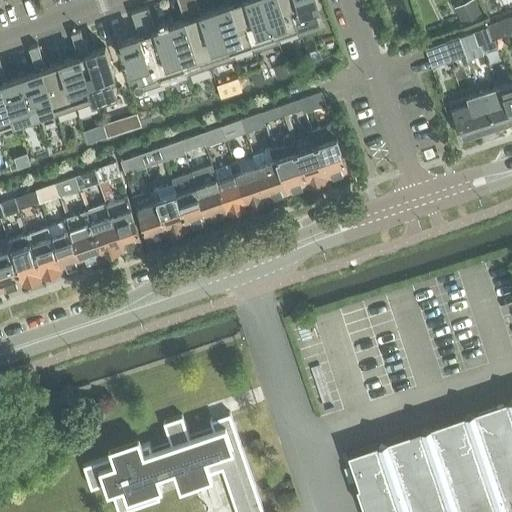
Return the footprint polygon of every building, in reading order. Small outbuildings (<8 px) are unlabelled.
[(187,73),(210,65),(207,58),(193,16),(187,0),(178,0),(185,19),(170,23),(179,50),(185,66),(187,73)] [(234,57),(231,50),(230,50),(225,34),(216,8),(201,13),(196,0),(187,0),(193,16),(207,58),(210,65),(234,57)] [(231,50),(252,43),(253,43),(238,0),(229,0),(230,3),(216,8),(225,34),(230,50),(231,50)] [(279,41),(277,34),(276,35),(270,19),(263,0),(238,0),(253,43),(252,43),(254,50),(279,41)] [(277,34),(298,27),(289,0),(263,0),(270,19),(276,35),(277,34)] [(289,0),(298,27),(300,34),(321,27),(318,20),(321,19),(316,3),(319,2),(318,0),(289,0)] [(473,0),(468,0),(455,7),(463,24),(481,15),(473,0)] [(165,81),(187,73),(185,66),(179,50),(170,23),(156,28),(148,6),(140,9),(148,31),(162,74),(165,81)] [(148,31),(140,9),(132,12),(139,34),(122,40),(131,67),(134,66),(140,82),(143,81),(145,87),(165,81),(162,74),(148,31)] [(511,16),(502,21),(507,34),(511,32),(511,16)] [(502,21),(487,26),(493,39),(507,34),(502,21)] [(487,26),(473,31),(478,45),(493,39),(487,26)] [(76,31),(71,32),(71,33),(75,44),(84,41),(80,29),(76,31)] [(460,36),(445,41),(450,55),(452,60),(467,54),(465,50),(460,36)] [(75,44),(79,55),(80,55),(94,98),(95,100),(97,104),(101,103),(116,97),(114,91),(117,89),(112,73),(115,72),(106,46),(88,52),(84,41),(75,44)] [(432,66),(450,60),(449,55),(450,55),(445,41),(443,42),(426,48),(432,66)] [(33,58),(42,55),(38,44),(33,45),(29,47),(33,58)] [(57,113),(76,106),(70,88),(61,61),(46,67),(42,55),(33,58),(37,70),(41,68),(50,95),(57,113)] [(70,88),(76,106),(78,106),(95,100),(94,98),(80,55),(79,55),(62,61),(61,61),(70,88)] [(274,66),(277,74),(288,70),(286,62),(274,66)] [(12,108),(16,119),(18,126),(37,120),(31,101),(22,75),(7,80),(3,68),(0,69),(0,82),(3,81),(12,108)] [(37,70),(22,75),(31,101),(37,120),(57,113),(50,95),(41,68),(37,70)] [(251,74),(254,81),(266,77),(263,70),(251,74)] [(0,124),(15,119),(16,119),(12,108),(3,81),(0,82),(0,124)] [(507,88),(503,89),(510,109),(511,115),(511,81),(506,83),(507,88)] [(495,87),(484,91),(485,95),(492,115),(495,126),(511,120),(511,115),(510,109),(503,89),(496,91),(495,87)] [(305,111),(326,104),(321,90),(300,97),(305,111)] [(474,99),(469,100),(476,120),(479,131),(495,126),(492,115),(485,95),(484,91),(472,94),(474,99)] [(462,137),(479,131),(476,120),(469,100),(463,102),(461,98),(450,102),(451,106),(453,110),(458,126),(462,137)] [(300,99),(281,105),(284,114),(303,108),(300,99)] [(264,121),(284,114),(281,105),(261,112),(265,125),(264,121)] [(140,114),(144,125),(154,121),(150,111),(140,114)] [(261,112),(241,118),(246,131),(265,125),(261,112)] [(241,118),(220,125),(225,139),(246,131),(241,118)] [(311,129),(312,129),(316,142),(316,143),(322,159),(323,162),(328,177),(349,169),(342,152),(336,134),(332,122),(311,129)] [(220,125),(201,132),(206,145),(225,139),(220,125)] [(291,136),(292,140),(293,140),(296,149),(296,150),(301,166),(303,169),(308,184),(307,184),(308,185),(329,178),(328,177),(323,162),(322,159),(316,143),(316,142),(312,129),(291,136)] [(205,145),(206,145),(201,132),(181,139),(185,152),(186,152),(185,150),(204,143),(205,145)] [(181,139),(161,146),(165,159),(185,152),(181,139)] [(278,146),(273,148),(276,155),(282,172),(288,190),(307,184),(308,184),(303,169),(301,166),(296,150),(296,149),(293,140),(292,140),(277,145),(278,146)] [(161,146),(140,152),(145,166),(165,159),(161,146)] [(253,153),(253,154),(256,162),(263,183),(268,197),(288,190),(282,172),(276,155),(273,148),(273,146),(253,153)] [(125,173),(145,166),(140,152),(120,159),(125,173)] [(238,160),(233,162),(235,169),(242,190),(247,204),(248,206),(269,199),(268,197),(263,183),(256,162),(253,154),(238,159),(238,160)] [(96,167),(100,181),(120,174),(116,160),(96,167)] [(229,212),(248,206),(247,204),(242,190),(235,169),(233,162),(214,168),(216,176),(223,196),(228,211),(229,212)] [(208,218),(228,211),(223,196),(216,176),(214,168),(212,164),(192,171),(196,183),(208,218)] [(96,167),(75,174),(75,175),(79,187),(100,181),(96,167)] [(192,171),(172,178),(173,182),(176,190),(181,206),(183,211),(188,225),(208,218),(196,183),(192,171)] [(60,195),(80,188),(79,187),(75,175),(56,182),(60,195)] [(59,194),(55,182),(36,188),(40,201),(59,194)] [(173,182),(153,189),(155,197),(161,213),(167,232),(168,232),(168,233),(188,226),(189,226),(188,225),(183,211),(181,206),(176,190),(173,182)] [(19,208),(39,201),(35,188),(15,195),(15,197),(19,208)] [(148,238),(167,232),(161,213),(155,197),(153,189),(133,196),(136,204),(148,238)] [(142,240),(131,207),(127,195),(106,202),(110,214),(117,233),(122,248),(122,247),(142,240)] [(0,201),(0,216),(20,210),(19,208),(15,197),(0,201)] [(123,249),(122,247),(122,248),(117,233),(110,214),(106,202),(86,209),(90,221),(96,240),(102,255),(101,255),(102,256),(122,249),(123,249)] [(67,218),(70,228),(82,261),(101,255),(102,255),(96,240),(90,221),(86,209),(66,215),(67,218)] [(63,218),(46,224),(50,234),(56,253),(62,268),(82,261),(70,228),(67,218),(64,219),(63,218)] [(32,230),(27,232),(30,241),(36,260),(42,275),(42,276),(62,269),(62,268),(56,253),(50,234),(46,224),(32,229),(32,230)] [(10,246),(9,246),(10,248),(22,282),(22,283),(42,276),(42,275),(36,260),(30,241),(27,232),(8,239),(10,246)] [(0,284),(2,289),(22,282),(10,248),(9,246),(0,249),(0,284)] [(375,442),(349,451),(369,511),(511,511),(511,396),(511,397),(501,400),(468,411),(458,414),(427,425),(417,428),(385,439),(375,442)] [(112,455),(84,465),(91,487),(104,482),(108,492),(112,490),(119,511),(160,497),(157,489),(163,487),(159,475),(174,470),(180,488),(213,476),(211,471),(222,467),(237,511),(264,511),(230,412),(211,419),(214,427),(190,435),(183,415),(164,421),(171,442),(152,449),(150,442),(142,444),(140,436),(109,446),(112,455)]
